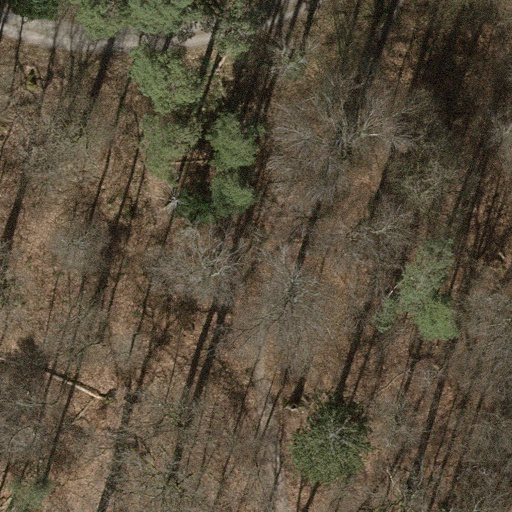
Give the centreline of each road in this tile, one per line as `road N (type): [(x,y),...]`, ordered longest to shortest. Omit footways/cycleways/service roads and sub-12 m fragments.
road 1 (track): [(385,0),(304,223),(278,371),(299,511)]
road 2 (track): [(0,17),(56,39),(261,15),(290,0)]
